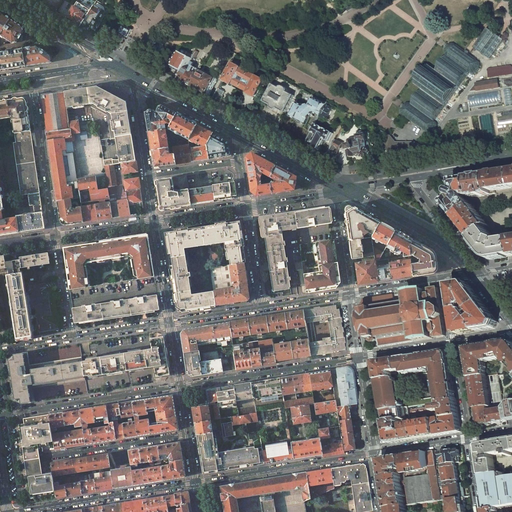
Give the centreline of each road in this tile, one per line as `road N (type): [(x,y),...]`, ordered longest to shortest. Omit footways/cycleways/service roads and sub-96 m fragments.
road 1 (residential): [(68,70),(33,87),(55,235)]
road 2 (residential): [(180,385),(359,357)]
road 3 (residential): [(373,453),(195,483)]
road 4 (residential): [(14,461),(188,434)]
road 5 (residential): [(195,483),(22,510)]
road 6 (residential): [(7,412),(180,385)]
road 7 (primary): [(457,251),(346,188)]
road 8 (primary): [(346,188),(237,130)]
road 9 (primary): [(237,130),(130,72)]
